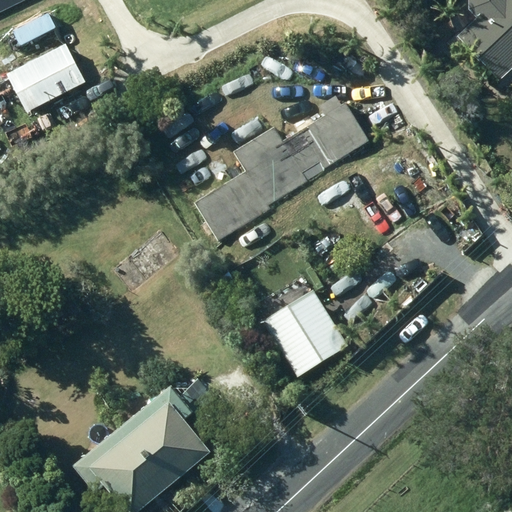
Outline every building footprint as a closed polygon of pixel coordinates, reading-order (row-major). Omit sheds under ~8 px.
[(511,0),(462,0),(463,10),(471,18),(451,39),(494,83),(511,64),(511,0)] [(65,25),(58,29),(63,39),(70,36),(65,25)] [(4,53),(0,55),(0,79),(9,97),(20,113),(79,83),(59,44),(12,68),(4,53)] [(236,172),(187,204),(214,246),(268,211),(265,206),(363,142),(338,103),(334,106),(327,95),(334,90),(324,74),(291,96),(301,111),(311,105),(318,115),(277,142),(267,127),(225,154),(236,172)] [(255,321),(291,379),(341,348),(305,290),(255,321)] [(192,380),(177,395),(191,412),(210,401),(192,380)] [(159,388),(62,468),(98,511),(127,511),(198,454),(171,421),(180,414),(159,388)]
